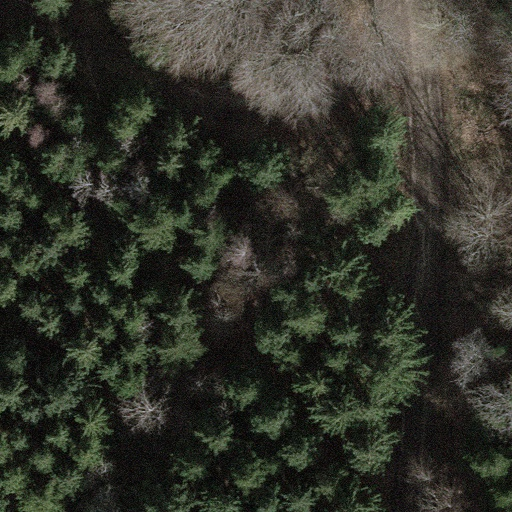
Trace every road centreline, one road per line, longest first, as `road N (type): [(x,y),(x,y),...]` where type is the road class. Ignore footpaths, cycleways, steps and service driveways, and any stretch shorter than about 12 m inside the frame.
road 1 (track): [(0,57),(193,185),(342,141),(390,78),(441,35)]
road 2 (track): [(441,35),(454,91),(447,511)]
